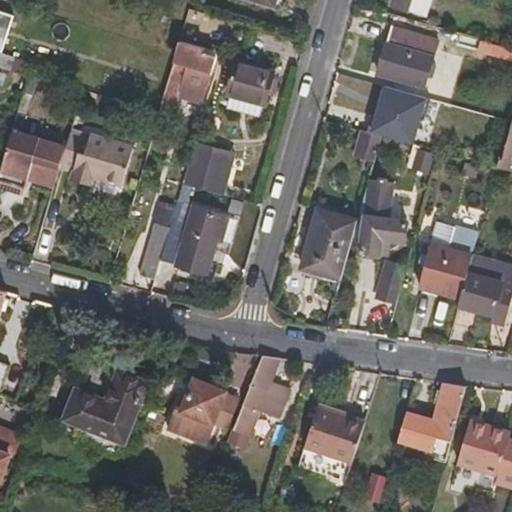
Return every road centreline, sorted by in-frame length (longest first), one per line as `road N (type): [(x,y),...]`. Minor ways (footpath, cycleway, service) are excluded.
road 1 (residential): [(238,332),(333,0)]
road 2 (residential): [(238,332),(511,373)]
road 3 (residential): [(0,273),(238,332)]
